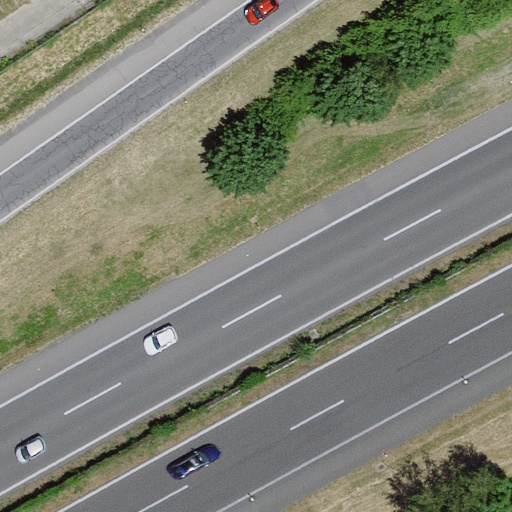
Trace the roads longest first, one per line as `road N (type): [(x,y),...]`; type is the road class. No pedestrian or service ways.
road 1 (motorway): [(511,172),(0,451)]
road 2 (motorway): [(142,511),(511,310)]
road 3 (motorway): [(265,0),(0,189)]
